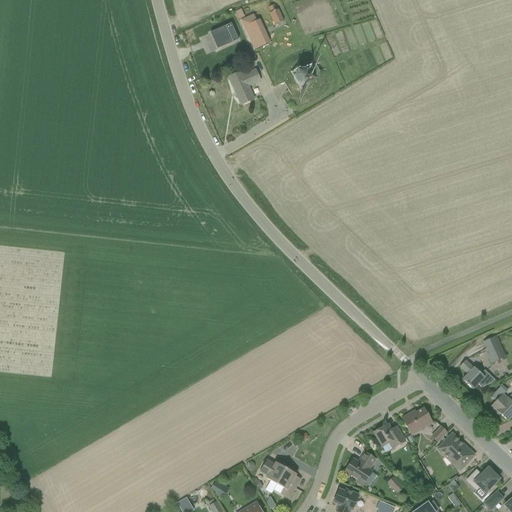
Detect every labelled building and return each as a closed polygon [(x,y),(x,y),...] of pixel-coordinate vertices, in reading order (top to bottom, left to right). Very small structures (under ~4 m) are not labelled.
[(275,25),(284,21),(278,9),(277,10),(274,5),(269,7),(272,12),(270,13),(275,25)] [(241,9),(235,12),(238,19),(244,17),(241,9)] [(244,27),(256,22),(254,15),(241,21),(244,27)] [(231,25),(210,34),(217,50),(238,41),(231,25)] [(268,45),(268,44),(267,44),(266,45),(264,39),(256,42),(256,41),(251,43),(254,51),(268,45)] [(257,61),(255,56),(247,60),(249,65),(257,61)] [(294,81),(295,82),(295,83),(296,84),(297,85),(298,85),(299,86),(300,86),(301,86),(302,86),(303,86),(305,86),(306,85),(307,85),(307,84),(308,83),(309,82),(309,81),(310,80),(310,79),(310,78),(310,77),(310,76),(310,75),(309,74),(308,73),(308,72),(307,71),(306,70),(305,70),(304,70),(303,69),(302,69),(300,69),(299,70),(298,70),(297,71),(296,71),(296,72),(295,73),(294,74),(294,75),(293,76),(293,77),(293,78),(293,79),(294,80),(294,81)] [(228,78),(241,106),(254,100),(248,87),(260,82),(255,71),(243,76),(242,72),(228,78)] [(505,358),(496,337),(483,342),(489,354),(487,355),(491,364),(505,358)] [(472,390),(478,385),(481,388),(492,384),(494,381),(484,371),(481,374),(474,368),(473,369),(465,361),(459,368),(467,375),(462,380),(472,390)] [(505,393),(500,388),(490,398),(495,403),(490,408),(496,413),(497,412),(507,421),(511,415),(511,394),(508,399),(507,398),(503,395),(505,393)] [(411,436),(432,424),(423,409),(410,417),(409,415),(401,419),(411,436)] [(381,447),(389,443),(393,449),(405,442),(396,428),(390,431),(387,426),(373,434),(381,447)] [(436,443),(439,440),(446,433),(441,428),(431,438),(436,443)] [(452,436),(438,450),(444,456),(446,454),(461,468),(473,456),(452,436)] [(369,471),(375,461),(364,453),(358,463),(353,460),(344,473),(356,481),(355,482),(362,487),(372,473),(369,471)] [(272,494),(276,485),(286,468),(279,463),(278,465),(275,463),(274,465),(266,461),(259,473),(267,478),(266,479),(270,482),(265,490),(272,494)] [(254,464),(251,462),(248,463),(246,466),(246,469),(249,471),(253,471),(255,468),(254,464)] [(290,486),(296,475),(293,474),(294,472),(286,468),(276,485),(287,491),(284,496),(289,500),(295,489),(290,486)] [(487,469),(486,470),(481,476),(476,471),(466,481),(476,492),(479,489),(485,494),(499,480),(487,469)] [(402,488),(393,478),(387,483),(396,494),(402,488)] [(258,481),(257,482),(254,484),(258,491),(262,488),(258,481)] [(447,486),(452,493),(459,489),(453,481),(447,486)] [(222,487),(217,484),(215,482),(210,490),(212,491),(217,494),(222,487)] [(435,491),(431,486),(426,491),(430,495),(435,491)] [(351,511),(358,496),(345,490),(344,493),(339,490),(333,503),(338,506),(335,511),(349,511),(350,511),(351,511)] [(503,499),(496,493),(484,505),(490,511),(503,499)] [(456,499),(451,503),(455,508),(460,504),(456,499)] [(211,505),(209,506),(212,511),(221,511),(216,502),(215,503),(213,500),(209,502),(211,505)] [(392,511),(394,509),(379,503),(376,510),(378,510),(382,511),(392,511)] [(433,511),(427,503),(414,511),(437,511),(435,511),(433,511)]
